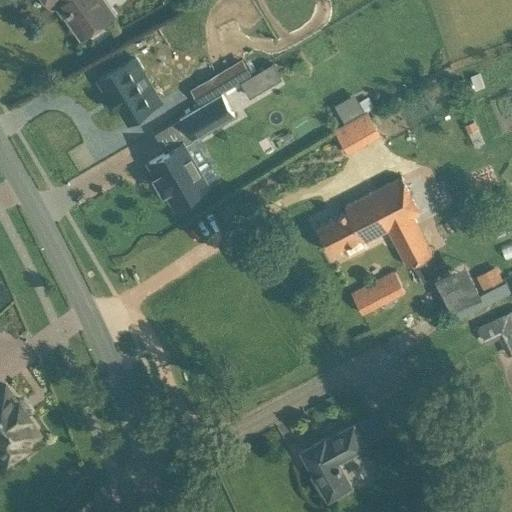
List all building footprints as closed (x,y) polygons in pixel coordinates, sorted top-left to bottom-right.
[(66,9),(69,12),(70,11),(85,32),(111,14),(101,0),(48,0),(52,5),(59,0),(62,0),(68,8),(66,9)] [(142,54),(106,75),(115,91),(112,92),(119,105),(125,102),(133,117),(158,103),(141,74),(150,69),(142,54)] [(252,75),(241,81),(249,94),(260,88),(252,75)] [(221,92),(180,116),(193,138),(234,114),(221,92)] [(348,107),(339,112),(344,121),(353,116),(348,107)] [(333,130),(345,151),(377,132),(366,112),(333,130)] [(473,121),(465,124),(468,132),(472,130),(476,128),(473,121)] [(183,141),(148,161),(157,175),(155,176),(164,192),(166,191),(174,205),(209,184),(183,141)] [(348,209),(317,225),(331,251),(344,244),(349,255),(367,246),(364,240),(389,227),(408,264),(432,252),(413,214),(420,211),(402,176),(345,204),(348,209)] [(495,264),(476,275),(483,289),(503,278),(495,264)] [(350,288),(361,311),(403,291),(392,268),(350,288)] [(506,281),(453,309),(458,318),(511,291),(506,281)] [(511,315),(509,310),(478,325),(487,342),(499,336),(508,355),(511,352),(511,315)] [(0,451),(8,462),(29,447),(26,443),(41,432),(29,416),(31,414),(20,398),(17,400),(6,383),(0,387),(0,451)] [(325,436),(301,449),(329,498),(352,485),(339,461),(366,446),(354,422),(326,437),(325,436)]
